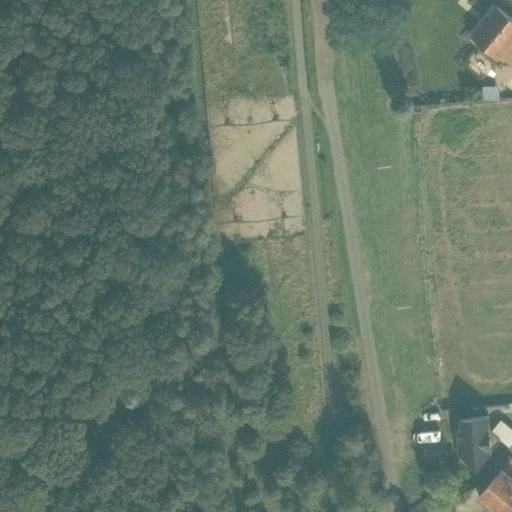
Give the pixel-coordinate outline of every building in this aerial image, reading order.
[(500,56),(511,65),(511,20),(496,7),(471,38),(497,60),(500,56)] [(482,100),(497,100),(498,92),(493,87),(482,87),(482,100)] [(456,430),(459,462),(467,469),(476,468),(501,440),(489,428),(488,416),(459,418),(460,430),(456,430)] [(493,510),(511,488),(511,444),(508,449),(511,451),(511,455),(478,497),(493,510)] [(511,511),(511,488),(493,510),(495,511),(511,511)] [(430,511),(453,511),(455,511),(438,489),(422,501),(430,511)]
